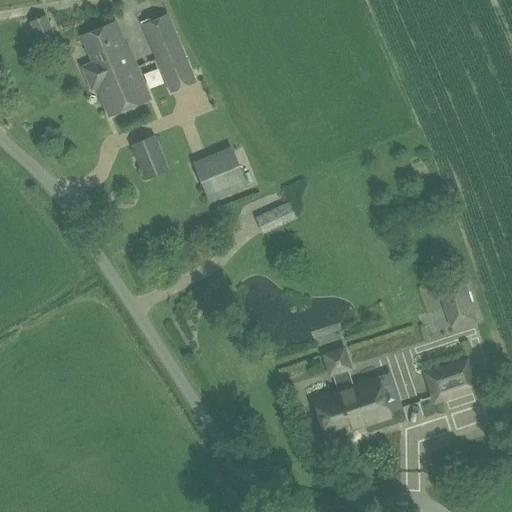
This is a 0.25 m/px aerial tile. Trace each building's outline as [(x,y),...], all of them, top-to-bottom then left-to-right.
[(155,57),(182,47),(169,14),(142,25),(155,57)] [(30,22),(40,45),(57,38),(47,15),(30,22)] [(94,60),(84,64),(92,85),(97,83),(101,81),(101,80),(103,79),(102,76),(105,75),(106,77),(136,65),(128,46),(123,48),(113,21),(86,31),(94,50),(91,51),(94,60)] [(182,47),(155,57),(170,93),(197,82),(182,47)] [(149,97),(136,65),(106,77),(105,75),(102,76),(103,79),(101,80),(101,81),(97,83),(109,113),(149,97)] [(170,169),(155,134),(131,144),(146,179),(170,169)] [(194,163),(211,204),(250,187),(233,147),(194,163)] [(289,201),(255,217),(263,233),(296,218),(289,201)] [(426,374),(435,401),(475,388),(466,361),(426,374)] [(353,386),(347,367),(331,372),(337,391),(314,399),(326,437),(351,429),(365,425),(365,424),(389,416),(377,378),(353,386)]
